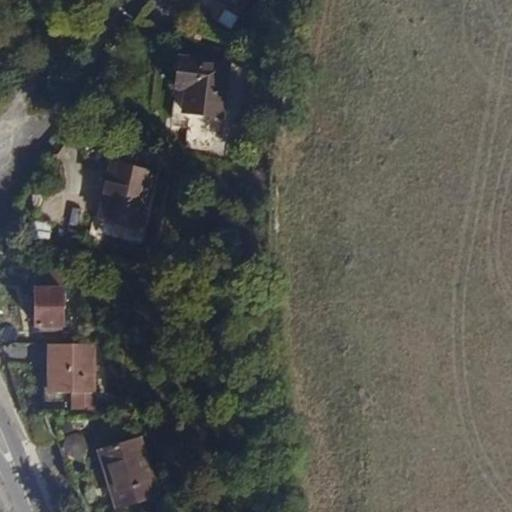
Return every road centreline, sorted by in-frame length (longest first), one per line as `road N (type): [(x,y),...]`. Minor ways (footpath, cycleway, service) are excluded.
road 1 (residential): [(0,187),(134,0)]
road 2 (track): [(0,182),(77,0)]
